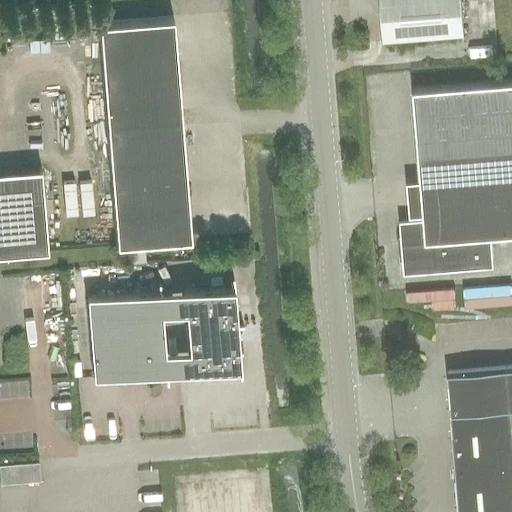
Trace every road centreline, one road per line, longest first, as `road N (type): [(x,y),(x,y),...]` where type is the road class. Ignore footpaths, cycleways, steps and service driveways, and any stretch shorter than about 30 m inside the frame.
road 1 (secondary): [(347,436),(312,0)]
road 2 (unclassified): [(90,458),(347,436)]
road 3 (unknown): [(316,60),(463,49)]
road 4 (unknown): [(511,336),(434,356),(420,421)]
